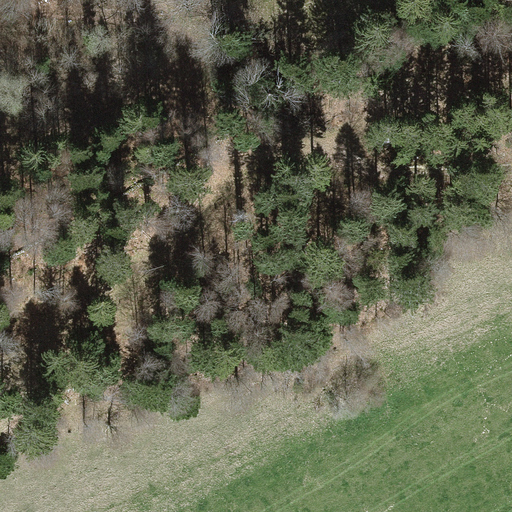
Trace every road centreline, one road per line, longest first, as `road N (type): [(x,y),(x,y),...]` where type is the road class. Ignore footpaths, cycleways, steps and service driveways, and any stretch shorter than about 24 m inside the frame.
road 1 (track): [(511,178),(316,163),(232,174),(192,41),(145,20),(12,0)]
road 2 (track): [(0,378),(185,229),(232,174)]
